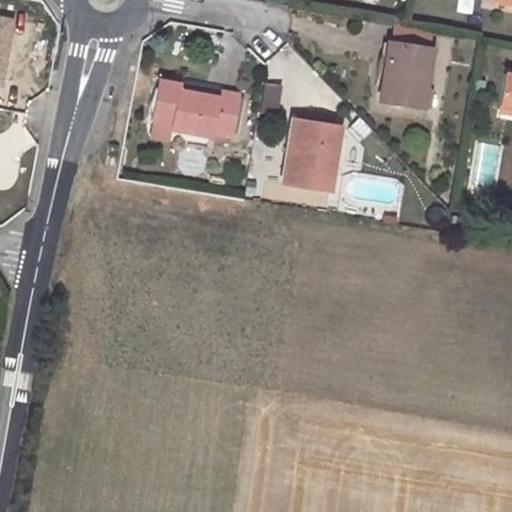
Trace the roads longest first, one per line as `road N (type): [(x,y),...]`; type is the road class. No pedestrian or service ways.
road 1 (residential): [(96,28),(40,258)]
road 2 (residential): [(40,258),(0,483)]
road 3 (residential): [(155,0),(286,24)]
